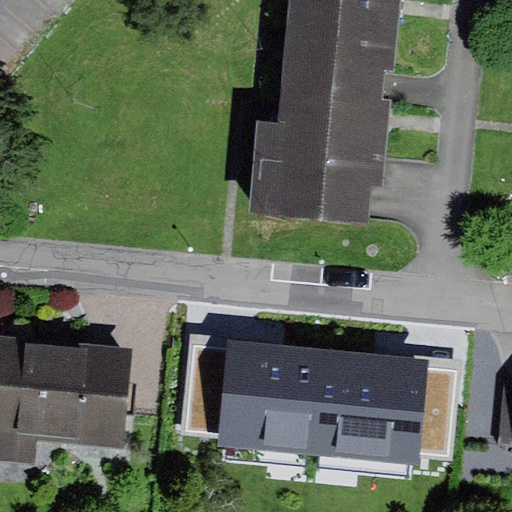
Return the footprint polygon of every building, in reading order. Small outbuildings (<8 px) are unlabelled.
[(27,0),(0,101),(0,145),(133,196),(150,170),(229,194),(227,240),(492,267),(511,178),(511,116),(286,72),(276,130),(235,120),(212,0),(27,0)] [(131,339),(0,331),(0,466),(33,469),(34,454),(124,459),(131,339)] [(317,347),(239,338),(236,361),(228,431),(269,436),(267,447),(305,452),(317,347)] [(317,347),(305,452),(363,458),(365,442),(434,451),(445,362),(317,347)] [(228,431),(236,361),(203,357),(195,428),(228,431)] [(511,445),(511,383),(507,383),(502,445),(511,445)]
